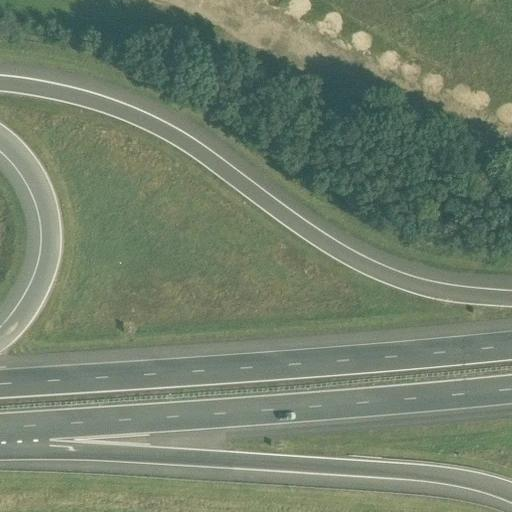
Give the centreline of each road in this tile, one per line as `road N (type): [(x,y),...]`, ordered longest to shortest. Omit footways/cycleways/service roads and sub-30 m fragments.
road 1 (motorway): [(511,293),(397,274),(332,242),(139,111),(0,77)]
road 2 (motorway): [(0,446),(404,479),(511,500)]
road 3 (motorway): [(511,345),(0,382)]
road 4 (motorway): [(0,428),(511,393)]
road 5 (track): [(235,0),(426,112),(511,145)]
road 6 (motorway): [(0,147),(28,176),(47,239),(36,292),(0,343)]
